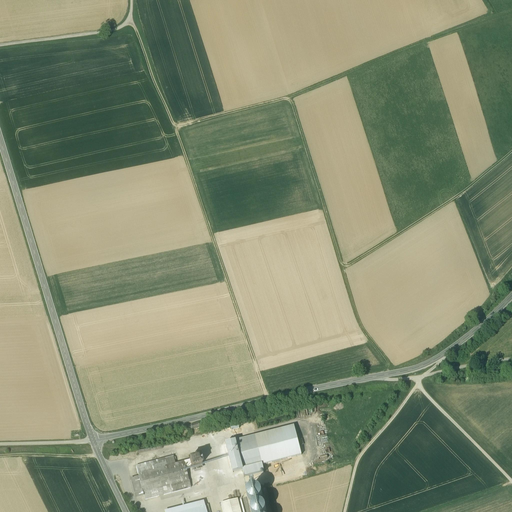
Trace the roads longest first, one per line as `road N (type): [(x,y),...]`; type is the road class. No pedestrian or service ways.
road 1 (track): [(129,21),(175,127),(290,98),(360,325),(386,359),(385,374)]
road 2 (tertiary): [(92,441),(413,368),(511,293)]
road 3 (secondary): [(92,441),(0,140)]
road 4 (track): [(267,400),(175,127)]
road 5 (track): [(290,98),(511,9)]
road 6 (track): [(0,45),(116,28),(129,21),(131,0)]
road 7 (track): [(344,511),(359,458),(417,384)]
road 8 (track): [(417,384),(511,481)]
road 9 (track): [(342,268),(455,196)]
